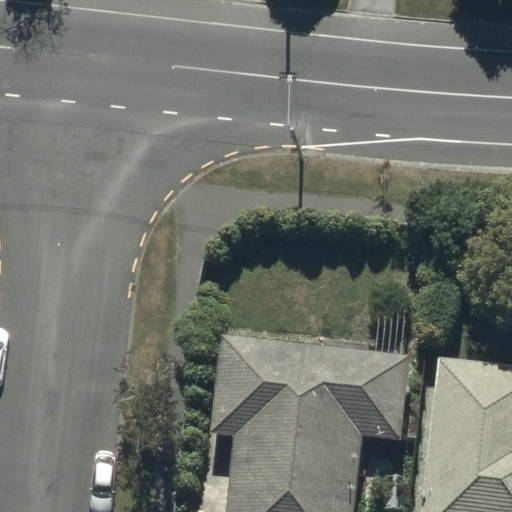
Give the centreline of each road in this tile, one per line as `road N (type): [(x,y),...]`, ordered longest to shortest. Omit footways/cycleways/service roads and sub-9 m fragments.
road 1 (unclassified): [(41,511),(93,64)]
road 2 (tertiary): [(93,64),(511,100)]
